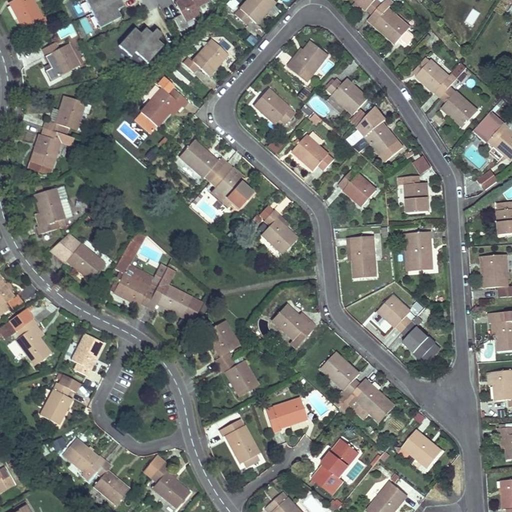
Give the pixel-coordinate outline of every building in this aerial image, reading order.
[(14,0),(9,3),(22,29),(30,24),(34,31),(47,24),(44,17),(41,19),(34,4),(31,0),(14,0)] [(84,0),(100,29),(121,18),(117,10),(124,7),(119,0),(84,0)] [(171,0),(180,16),(173,19),(180,32),(188,28),(185,23),(198,16),(197,15),(201,13),(198,8),(207,3),(208,4),(211,3),(209,0),(171,0)] [(255,24),(275,3),(271,0),(248,0),(234,15),(246,26),(251,20),(255,24)] [(377,0),(354,0),(356,2),(360,5),(372,15),(368,20),(395,45),(399,41),(406,32),(410,28),(388,9),(393,4),(388,0),(385,0),(382,4),(377,0)] [(30,24),(22,29),(26,35),(34,31),(30,24)] [(134,29),(118,46),(131,57),(135,53),(147,64),(163,46),(157,41),(162,35),(156,30),(152,34),(145,29),(140,34),(134,29)] [(208,77),(227,55),(211,41),(199,54),(192,62),(187,58),(182,64),(193,74),(198,68),(208,77)] [(45,57),(48,55),(60,76),(79,66),(67,45),(58,49),(55,43),(42,50),(45,57)] [(307,83),(328,56),(311,43),(304,52),(296,62),(293,60),(287,68),(307,83)] [(296,62),(304,52),(301,50),(293,60),(296,62)] [(413,73),(416,76),(429,61),(426,59),(413,73)] [(430,61),(429,61),(416,76),(415,77),(440,98),(445,104),(441,108),(463,128),(477,112),(450,87),(457,79),(452,75),(451,74),(448,77),(430,61)] [(457,79),(466,69),(461,64),(452,75),(457,79)] [(353,116),(368,100),(346,80),(342,85),(337,80),(326,91),(332,96),(327,102),(340,113),(344,109),(353,116)] [(167,94),(172,88),(166,83),(161,89),(167,94)] [(157,127),(169,113),(177,103),(181,107),(183,108),(188,102),(172,88),(167,94),(161,89),(148,105),(141,113),(157,127)] [(297,97),(304,101),(309,92),(303,88),(297,97)] [(268,90),(254,107),(275,126),(279,121),(285,126),(295,114),(289,109),(268,90)] [(68,129),(75,131),(84,104),(64,97),(55,125),(45,122),(43,129),(57,133),(65,136),(68,129)] [(173,116),(181,107),(177,103),(169,113),(173,116)] [(403,149),(382,124),(385,121),(375,109),(357,128),(365,138),(386,163),(403,149)] [(357,128),(368,116),(361,111),(350,122),(357,128)] [(504,123),(491,112),(473,132),(486,143),(488,142),(510,161),(511,158),(511,133),(502,125),(504,123)] [(316,126),(321,120),(316,115),(311,121),(316,126)] [(65,136),(57,133),(43,129),(41,136),(39,135),(30,163),(29,169),(42,174),(50,172),(60,142),(70,146),(73,138),(65,136)] [(314,171),(318,167),(324,171),(334,160),(306,136),(301,142),(298,146),(292,152),(314,171)] [(252,194),(238,181),(228,173),(231,169),(226,164),(220,159),(217,163),(193,142),(179,158),(203,179),(204,178),(209,183),(215,188),(214,189),(230,203),(238,210),(252,194)] [(432,167),(425,156),(414,163),(421,174),(432,167)] [(228,173),(238,181),(241,177),(232,169),(231,169),(228,173)] [(362,207),(376,191),(352,170),(338,186),(362,207)] [(494,178),(490,172),(478,181),(482,186),(494,178)] [(407,214),(428,213),(426,184),(419,184),(419,177),(404,178),(407,214)] [(497,182),(494,178),(482,186),(485,190),(497,182)] [(63,187),(34,196),(40,214),(43,226),(38,228),(36,229),(38,236),(59,230),(57,222),(64,220),(72,217),(63,187)] [(230,203),(214,189),(211,193),(226,207),(230,203)] [(499,236),(511,234),(511,202),(496,204),(499,236)] [(274,211),(263,222),(269,227),(261,235),(282,255),(297,240),(286,229),(276,220),(279,216),(274,211)] [(35,216),(38,228),(43,226),(40,214),(35,216)] [(279,216),(276,220),(286,229),(289,226),(279,216)] [(59,230),(66,227),(64,220),(57,222),(59,230)] [(137,228),(131,239),(137,242),(128,258),(126,261),(123,260),(120,258),(114,270),(120,273),(119,274),(122,276),(127,266),(145,235),(137,228)] [(411,272),(432,271),(429,233),(408,234),(411,272)] [(91,282),(105,266),(80,245),(67,235),(49,251),(64,264),(66,262),(91,282)] [(372,237),(351,238),(353,262),(355,279),(376,277),(372,237)] [(128,258),(137,242),(131,239),(120,258),(123,260),(126,261),(128,258)] [(127,266),(122,276),(119,274),(110,292),(139,307),(140,304),(147,308),(158,286),(167,268),(172,259),(166,254),(153,278),(127,266)] [(511,286),(508,287),(507,272),(505,255),(484,257),(486,289),(499,288),(499,295),(511,294),(511,286)] [(182,319),(192,299),(167,286),(174,272),(167,268),(158,286),(147,308),(153,311),(156,305),(182,319)] [(6,304),(14,298),(0,279),(0,317),(10,309),(6,304)] [(392,296),(377,312),(401,334),(406,338),(402,343),(420,360),(435,344),(417,327),(411,322),(406,318),(410,313),(392,296)] [(192,299),(182,319),(191,323),(202,305),(192,299)] [(285,306),(271,322),(292,341),(289,345),(295,350),(315,327),(310,322),(307,325),(298,317),(285,306)] [(34,367),(51,354),(32,328),(36,326),(37,325),(26,310),(9,323),(8,323),(0,328),(0,336),(2,335),(6,340),(11,336),(15,342),(34,367)] [(498,352),(511,351),(511,312),(488,314),(489,324),(491,324),(497,323),(497,336),(498,352)] [(310,322),(301,314),(298,317),(307,325),(310,322)] [(411,322),(417,327),(422,322),(416,317),(411,322)] [(228,353),(239,347),(224,322),(205,333),(221,358),(215,361),(219,368),(232,360),(228,353)] [(87,377),(103,344),(84,335),(72,361),(77,364),(74,370),(87,377)] [(425,364),(439,348),(435,344),(420,360),(425,364)] [(335,353),(321,369),(345,391),(339,396),(345,402),(351,407),(356,401),(380,423),(394,407),(365,380),(360,385),(355,379),(359,375),(335,353)] [(235,366),(243,362),(240,357),(232,361),(235,366)] [(239,398),(258,387),(243,362),(235,366),(232,361),(232,360),(219,368),(222,374),(224,373),(239,398)] [(511,370),(493,372),(494,385),(495,401),(508,400),(509,408),(511,407),(511,370)] [(75,394),(80,385),(63,376),(58,385),(56,384),(39,416),(59,426),(72,400),(66,397),(70,391),(75,394)] [(300,399),(265,411),(273,434),(280,431),(279,429),(307,420),(300,399)] [(417,412),(413,420),(422,423),(425,416),(417,412)] [(240,420),(219,431),(222,438),(224,437),(240,465),(243,463),(255,456),(259,455),(240,420)] [(507,460),(511,460),(511,427),(497,429),(497,436),(500,436),(505,436),(506,448),(507,460)] [(428,469),(441,452),(415,431),(402,448),(428,469)] [(95,473),(105,462),(99,457),(98,458),(76,439),(62,456),(84,475),(89,469),(95,473)] [(339,479),(358,453),(341,440),(322,465),(327,469),(322,475),(334,484),(339,479)] [(176,510),(189,494),(175,481),(165,473),(168,469),(170,467),(156,456),(142,473),(156,484),(151,490),(176,510)] [(257,461),(255,456),(243,463),(246,468),(257,461)] [(11,459),(5,462),(8,468),(14,465),(11,459)] [(107,471),(111,466),(105,462),(95,473),(101,478),(93,488),(115,506),(129,490),(107,471)] [(0,469),(0,491),(13,485),(4,467),(0,469)] [(165,473),(175,481),(178,478),(168,469),(165,473)] [(274,485),(290,473),(287,471),(272,482),(274,485)] [(441,494),(448,486),(440,480),(433,488),(441,494)] [(511,511),(511,480),(501,481),(503,510),(507,510),(507,511),(511,511)] [(394,511),(407,496),(390,483),(366,511),(394,511)] [(299,511),(282,493),(265,509),(267,511),(299,511)]
